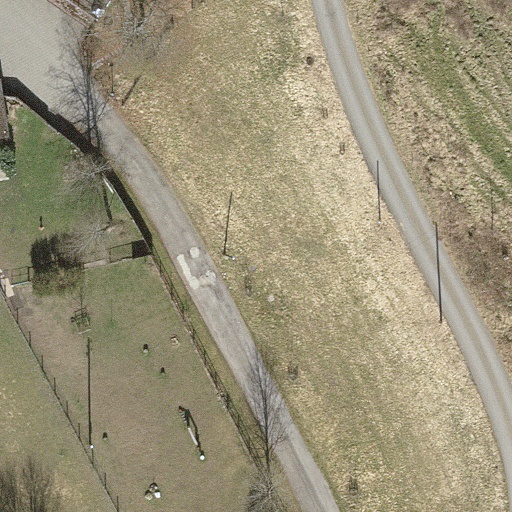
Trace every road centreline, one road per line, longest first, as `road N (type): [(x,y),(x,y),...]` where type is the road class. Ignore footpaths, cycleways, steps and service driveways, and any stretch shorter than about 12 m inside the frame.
road 1 (residential): [(321,511),(139,165),(87,107),(0,34)]
road 2 (unclassified): [(511,428),(361,105),(326,0)]
